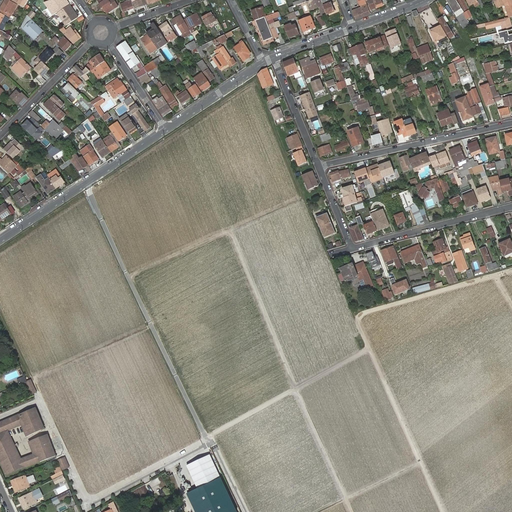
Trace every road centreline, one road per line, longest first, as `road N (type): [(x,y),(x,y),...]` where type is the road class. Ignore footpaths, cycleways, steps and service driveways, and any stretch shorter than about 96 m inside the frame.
road 1 (track): [(511,270),(358,314),(369,349),(295,389),(229,230),(301,198),(255,81),(0,252)]
road 2 (track): [(0,312),(33,378),(152,325),(207,440),(211,434)]
road 3 (residential): [(319,166),(352,247),(511,207)]
road 4 (track): [(211,434),(295,389),(351,511)]
road 5 (track): [(128,274),(229,230),(186,127)]
road 6 (tertiary): [(0,240),(165,129)]
road 7 (residential): [(511,123),(319,166)]
road 8 (track): [(369,349),(443,511)]
road 9 (track): [(152,325),(90,191)]
road 10 (residential): [(91,40),(0,135)]
